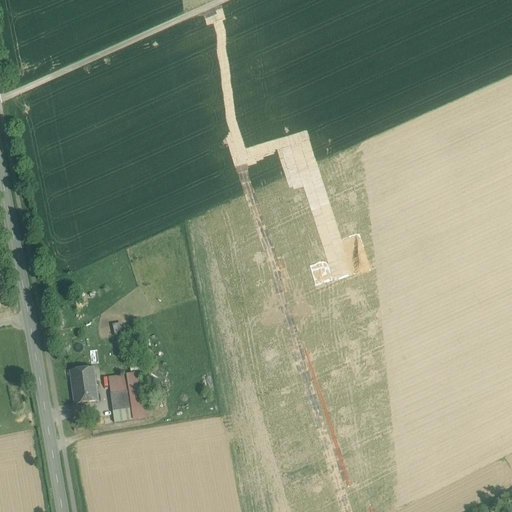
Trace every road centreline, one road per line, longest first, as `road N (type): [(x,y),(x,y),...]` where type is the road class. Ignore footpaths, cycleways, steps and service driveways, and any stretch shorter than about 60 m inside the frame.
road 1 (secondary): [(0,169),(61,511)]
road 2 (track): [(0,99),(223,0)]
